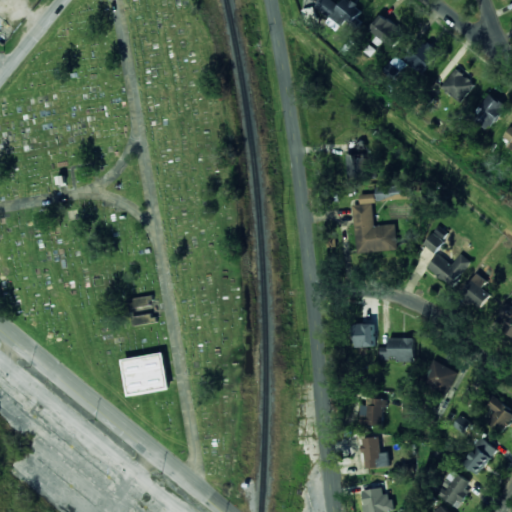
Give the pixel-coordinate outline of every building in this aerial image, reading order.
[(333,12),(339,4),(332,0),(324,0),(322,4),(333,12)] [(352,23),(363,11),(351,0),(345,0),(331,16),(342,26),(348,20),(352,23)] [(404,30),(381,14),(370,31),(380,38),(380,39),(392,48),(404,30)] [(421,72),(441,54),(428,40),(408,58),(421,72)] [(442,89),(462,101),(475,81),(455,69),(442,89)] [(493,127),(507,106),(489,94),(475,115),(493,127)] [(511,127),(503,139),(511,145),(511,127)] [(365,141),(348,141),(348,175),(365,175),(365,141)] [(409,198),(407,184),(377,187),(378,201),(409,198)] [(354,205),(358,253),(398,250),(396,224),(375,226),(373,203),(377,202),(376,193),(361,195),(361,204),(354,205)] [(424,245),(436,253),(448,236),(436,228),(424,245)] [(438,254),(428,268),(454,287),(472,262),(462,254),(453,265),(438,254)] [(463,297),(484,306),(490,293),(483,289),(488,279),(474,273),(463,297)] [(502,329),(511,337),(511,306),(508,303),(496,319),(505,326),(502,329)] [(375,323),(356,324),(357,347),(376,347),(375,323)] [(415,338),(390,338),(390,347),(382,347),(382,360),(394,360),(394,362),(415,362),(415,338)] [(170,390),(166,355),(126,360),(129,394),(170,390)] [(423,386),(448,396),(458,371),(433,360),(423,386)] [(413,418),(417,398),(405,396),(402,416),(413,418)] [(496,411),(488,423),(503,433),(511,421),(511,410),(492,396),(486,404),(496,411)] [(385,425),(386,399),(365,398),(364,424),(385,425)] [(473,424),(461,415),(454,426),(466,434),(473,424)] [(389,452),(381,452),(380,437),(364,438),(365,467),(390,467),(389,452)] [(498,450),(483,438),(463,462),(479,474),(498,450)] [(471,481),(458,474),(449,490),(444,487),(440,496),(461,507),(468,494),(465,493),(471,481)] [(384,511),(395,510),(392,493),(385,495),(384,487),(362,491),(366,511),(384,511)]
